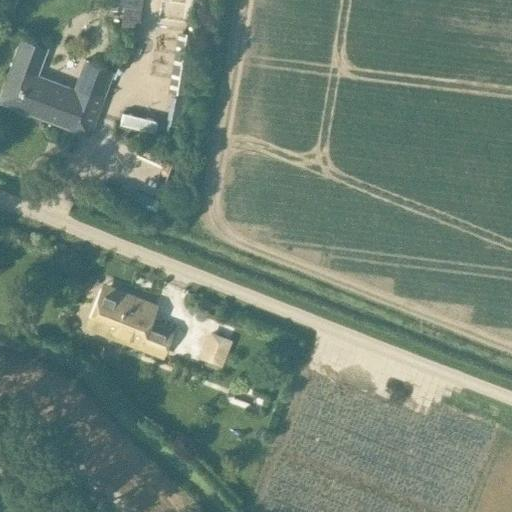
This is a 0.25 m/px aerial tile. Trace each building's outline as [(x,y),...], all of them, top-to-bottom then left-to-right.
[(112,0),(112,5),(123,6),(121,26),(138,29),(141,9),(142,0),(112,0)] [(178,30),(169,79),(187,82),(196,33),(178,30)] [(11,62),(0,92),(0,101),(31,113),(33,109),(66,121),(64,125),(89,135),(95,118),(96,119),(102,103),(114,70),(84,59),(72,92),(39,79),(41,73),(39,73),(49,46),(21,36),(21,38),(11,62)] [(122,111),(120,122),(155,130),(157,119),(122,111)] [(168,117),(166,130),(179,132),(180,119),(168,117)] [(138,192),(133,203),(154,212),(159,201),(138,192)] [(138,305),(103,291),(91,319),(125,333),(123,338),(161,354),(171,328),(148,319),(154,304),(141,298),(138,305)]
